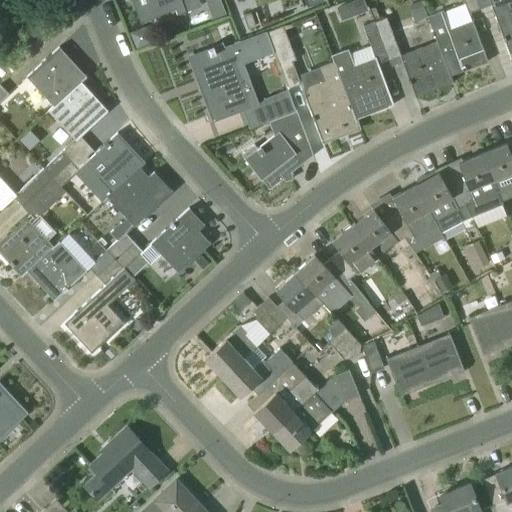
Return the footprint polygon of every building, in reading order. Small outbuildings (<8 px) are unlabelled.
[(147,0),(149,4),(158,0),(180,0),(185,12),(201,5),(199,0),(147,0)] [(224,13),(219,0),(204,0),(211,18),(224,13)] [(363,0),(355,0),(350,2),(354,14),(367,9),(363,0)] [(463,0),(468,13),(480,8),(476,0),(463,0)] [(511,0),(476,0),(480,8),(491,4),(494,12),(504,41),(509,53),(511,52),(511,0)] [(428,18),(428,17),(421,1),(409,6),(415,23),(428,18)] [(471,21),(451,28),(444,10),(428,17),(428,18),(434,35),(437,42),(452,82),(453,82),(451,75),(488,61),(471,21)] [(256,26),(251,13),(244,15),(249,29),(256,26)] [(386,17),(372,22),(387,60),(399,55),(400,55),(386,17)] [(377,64),(387,60),(372,22),(363,26),(375,57),(354,65),(348,48),(331,55),(333,62),(332,62),(358,130),(360,128),(357,118),(393,105),(390,98),(377,64)] [(136,48),(153,42),(146,25),(130,32),(136,48)] [(273,47),(288,88),(300,84),(292,61),(296,59),(282,25),(265,32),(271,48),(273,47)] [(437,42),(400,55),(399,56),(415,96),(452,82),(437,42)] [(213,121),(231,113),(249,105),(228,48),(216,53),(213,46),(208,48),(207,47),(202,49),(205,55),(191,61),(203,88),(199,90),(213,121)] [(81,82),(87,77),(59,47),(49,56),(49,55),(45,59),(46,59),(27,77),(54,106),(81,82)] [(322,143),(358,130),(332,62),(319,67),(325,83),(303,91),(319,133),(322,143)] [(48,112),(76,141),(81,136),(108,111),(81,82),(54,106),(48,112)] [(0,101),(8,94),(0,84),(0,101)] [(250,125),(249,126),(250,128),(271,119),(296,110),(286,85),(285,86),(286,89),(263,98),(264,100),(271,118),(250,126),(250,125)] [(313,155),(306,136),(296,111),(269,121),(274,135),(256,148),(254,146),(250,145),(243,151),(242,155),(245,158),(244,158),(262,181),(263,180),(269,189),(313,155)] [(104,144),(104,145),(85,162),(112,193),(140,167),(146,161),(145,160),(144,161),(118,133),(119,132),(118,131),(107,141),(104,144)] [(511,156),(511,157),(506,143),(481,154),(497,193),(501,204),(502,203),(501,200),(511,195),(511,156)] [(43,168),(52,177),(71,160),(62,150),(43,168)] [(466,206),(471,216),(501,204),(497,193),(481,154),(458,163),(463,176),(454,180),(466,206)] [(71,160),(52,177),(61,187),(79,169),(71,160)] [(134,242),(125,233),(173,190),(172,190),(171,190),(155,172),(154,171),(148,176),(140,167),(112,193),(107,198),(126,218),(111,232),(117,239),(106,250),(115,259),(134,242)] [(43,186),(52,177),(43,168),(16,194),(15,194),(16,195),(14,197),(14,198),(22,206),(43,186)] [(466,206),(454,180),(445,185),(438,172),(414,185),(436,224),(438,229),(460,216),(462,220),(471,216),(466,206)] [(0,210),(14,197),(16,195),(15,194),(0,177),(0,210)] [(61,187),(52,177),(22,206),(30,215),(31,214),(35,219),(65,191),(61,187)] [(414,237),(436,224),(414,185),(392,197),(398,209),(389,214),(404,237),(409,246),(416,241),(414,237)] [(210,243),(198,230),(204,224),(189,208),(173,222),(169,225),(170,225),(150,244),(142,252),(134,242),(115,259),(132,277),(148,262),(150,264),(160,254),(178,273),(210,243)] [(404,237),(389,214),(381,219),(373,209),(351,226),(375,259),(397,241),(398,242),(404,237)] [(474,224),(471,216),(462,220),(466,228),(474,224)] [(54,247),(32,223),(26,217),(0,241),(0,253),(21,277),(27,272),(54,247)] [(361,270),(375,259),(351,226),(331,241),(339,251),(330,258),(348,280),(349,278),(361,270)] [(478,240),(466,246),(477,269),(489,264),(478,240)] [(115,259),(106,250),(99,242),(98,241),(83,254),(92,263),(89,267),(98,276),(115,259)] [(54,247),(27,272),(54,301),(64,292),(65,292),(68,289),(68,288),(86,270),(60,242),(54,247)] [(348,280),(330,258),(323,265),(314,255),(295,273),(322,303),(322,302),(332,313),(351,296),(358,306),(354,309),(364,321),(376,311),(349,278),(348,280)] [(134,280),(132,277),(115,259),(98,276),(105,284),(97,292),(77,310),(73,313),(74,314),(64,323),(92,353),(124,323),(107,304),(134,280)] [(303,320),(322,303),(295,273),(275,290),(284,300),(277,307),(287,318),(295,327),(311,344),(315,340),(305,330),(309,327),(303,320)] [(287,318),(277,307),(268,297),(260,304),(266,311),(256,319),(270,334),(280,325),(287,318)] [(511,298),(500,304),(511,335),(511,298)] [(511,335),(500,304),(468,317),(484,356),(485,355),(484,352),(511,340),(511,335)] [(430,320),(425,309),(417,314),(421,324),(430,320)] [(245,334),(247,332),(240,325),(205,358),(222,377),(243,358),(256,346),(245,334)] [(360,344),(345,328),(329,342),(345,359),(359,353),(360,344)] [(417,345),(433,384),(432,381),(462,369),(463,372),(464,372),(448,333),(417,345)] [(251,387),(257,394),(292,362),(305,349),(293,338),(281,350),(279,348),(264,361),(262,359),(252,368),(243,358),(222,377),(240,397),(251,387)] [(371,372),(383,368),(373,341),(361,345),(371,372)] [(118,352),(111,345),(104,352),(111,359),(118,352)] [(432,384),(433,384),(417,345),(385,358),(401,397),(402,396),(401,393),(431,381),(432,384)] [(300,405),(318,388),(317,386),(316,387),(292,362),(257,394),(247,404),(272,430),(300,405)] [(345,400),(355,396),(359,394),(349,369),(334,375),(319,388),(318,388),(300,405),(272,430),(290,450),(310,431),(310,430),(331,411),(332,412),(345,400)] [(0,386),(0,435),(24,413),(0,386)] [(111,489),(109,487),(131,467),(140,477),(139,478),(149,488),(167,472),(126,427),(113,440),(115,442),(90,465),(98,474),(84,486),(98,501),(111,489)] [(511,511),(511,466),(496,473),(506,500),(492,506),(494,511),(511,511)] [(205,511),(176,480),(142,511),(143,511),(205,511)] [(480,511),(469,483),(440,495),(446,511),(480,511)] [(68,511),(56,499),(42,511),(41,511),(68,511)]
